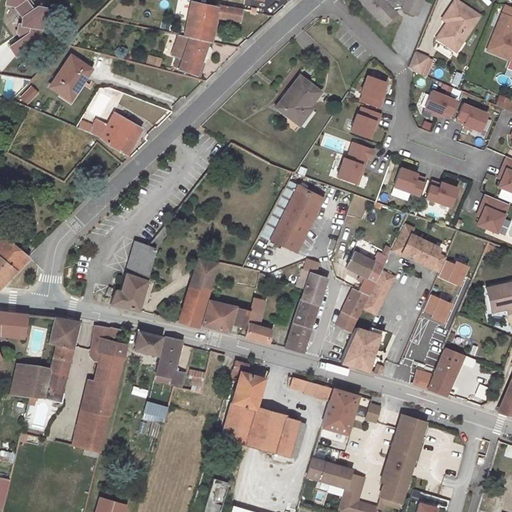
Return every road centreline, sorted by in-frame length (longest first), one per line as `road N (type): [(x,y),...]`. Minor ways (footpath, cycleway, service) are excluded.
road 1 (secondary): [(480,416),(235,345),(46,306)]
road 2 (tertiary): [(316,0),(57,241),(46,306)]
road 3 (residential): [(338,0),(406,67),(405,132),(480,159)]
